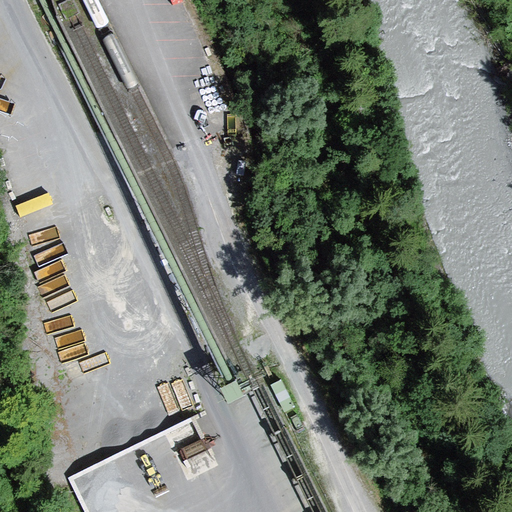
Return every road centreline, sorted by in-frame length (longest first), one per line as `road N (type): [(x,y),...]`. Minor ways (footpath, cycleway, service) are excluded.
road 1 (track): [(270,511),(63,101),(31,0)]
road 2 (unknown): [(511,479),(412,247),(347,0)]
